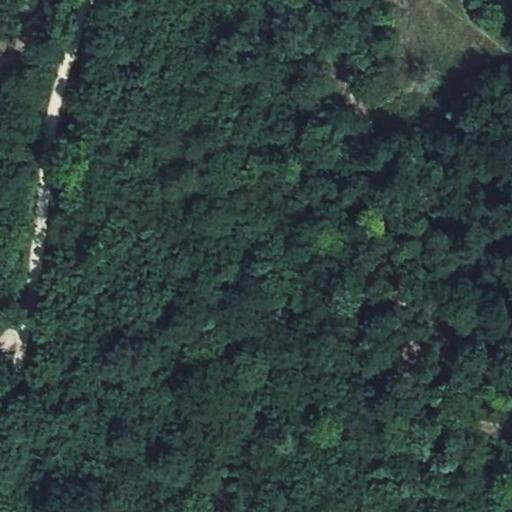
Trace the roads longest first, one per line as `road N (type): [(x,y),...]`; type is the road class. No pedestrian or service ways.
road 1 (track): [(318,0),(404,264),(418,372),(455,418),(492,428),(511,423)]
road 2 (track): [(25,318),(54,117),(84,0)]
